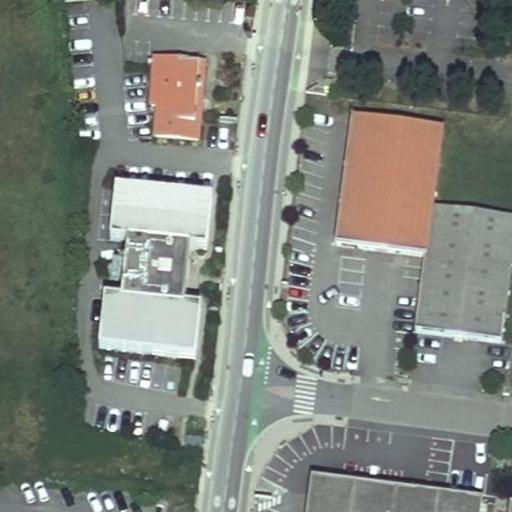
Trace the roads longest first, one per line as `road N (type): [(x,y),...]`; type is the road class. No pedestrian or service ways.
road 1 (tertiary): [(285,0),(240,384)]
road 2 (unclassified): [(240,384),(511,420)]
road 3 (tertiary): [(240,384),(224,511)]
